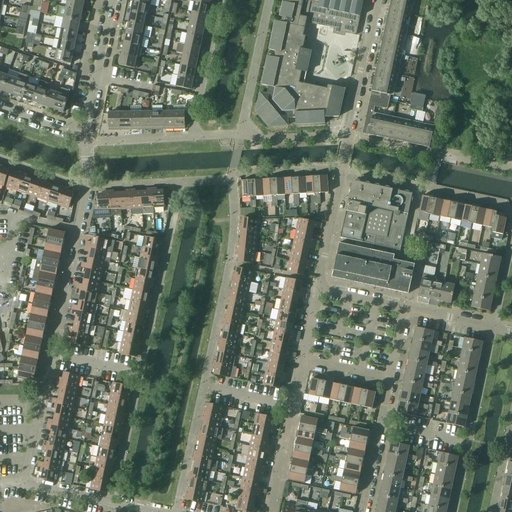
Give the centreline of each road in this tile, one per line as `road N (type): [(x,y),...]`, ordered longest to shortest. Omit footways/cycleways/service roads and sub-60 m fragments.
road 1 (residential): [(21,482),(85,187)]
road 2 (residential): [(269,511),(317,291)]
road 3 (residential): [(360,511),(404,309)]
road 4 (residential): [(84,141),(112,0)]
road 5 (residential): [(347,136),(375,0)]
road 6 (residential): [(317,291),(339,170)]
